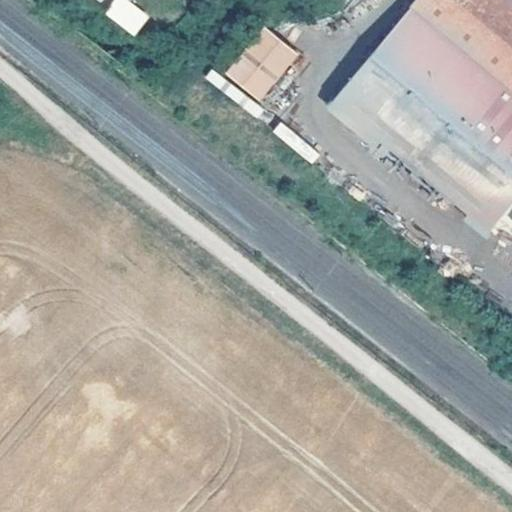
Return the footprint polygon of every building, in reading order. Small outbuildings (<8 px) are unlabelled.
[(129,0),(113,0),(104,11),(133,36),(150,17),(129,0)] [(414,0),(323,110),(480,241),(511,202),(511,12),(498,0),(414,0)] [(261,27),(223,73),(257,101),(296,56),(261,27)] [(280,121),(272,131),(311,163),(319,154),(280,121)] [(511,211),(477,253),(511,279),(511,211)]
